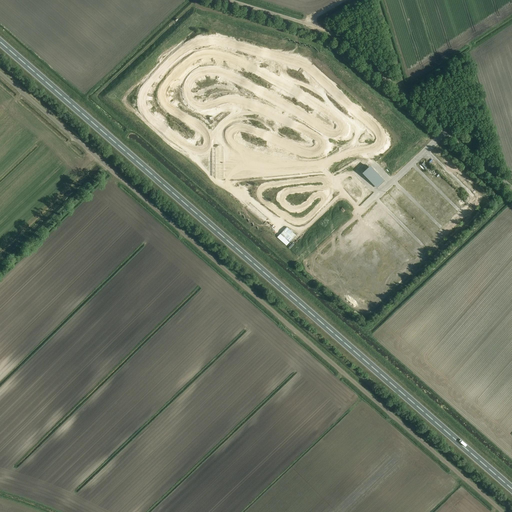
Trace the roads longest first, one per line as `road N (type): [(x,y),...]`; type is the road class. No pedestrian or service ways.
road 1 (trunk): [(511,489),(0,42)]
road 2 (unclassified): [(502,511),(0,73)]
road 3 (unclassified): [(511,187),(329,31),(228,0)]
